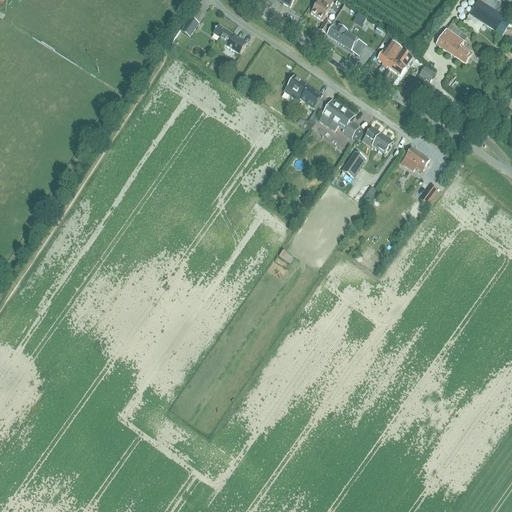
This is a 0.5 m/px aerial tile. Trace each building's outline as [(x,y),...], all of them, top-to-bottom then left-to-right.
[(274,0),(290,9),(294,0),(274,0)] [(320,0),(319,2),(311,15),(323,23),(328,15),(327,15),(331,10),(330,9),(333,5),(325,0),(320,0)] [(474,1),(465,15),(496,34),(505,20),(474,1)] [(199,26),(191,20),(181,33),(190,39),(199,26)] [(326,22),(319,31),(325,35),(331,26),(326,22)] [(221,40),(219,43),(240,56),(247,45),(219,27),(213,35),(221,40)] [(333,28),(327,37),(339,45),(359,58),(366,47),(347,34),(348,33),(339,27),(337,30),(333,28)] [(436,47),(454,58),(465,66),(473,55),(462,47),(464,43),(447,32),(436,47)] [(389,69),(402,51),(404,47),(399,42),(396,46),(391,43),(384,53),(378,61),(383,65),(382,67),(386,70),(388,69),(389,69)] [(402,51),(389,69),(400,77),(413,60),(401,52),(402,51)] [(230,62),(225,69),(229,72),(234,65),(230,62)] [(430,84),(435,76),(430,73),(425,80),(430,84)] [(295,78),(288,88),(288,89),(285,93),(300,104),(301,102),(319,115),(320,112),(327,101),(322,99),(323,98),(295,78)] [(323,117),(319,123),(335,133),(339,128),(345,132),(343,134),(352,140),(356,143),(363,133),(359,130),(359,129),(351,124),(354,119),(332,104),(323,117)] [(306,122),(302,128),(309,133),(313,127),(306,122)] [(371,129),(362,143),(371,149),(369,153),(381,162),(385,156),(393,144),(371,129)] [(406,158),(401,165),(414,173),(417,169),(422,172),(429,162),(411,150),(406,158)] [(366,162),(355,154),(342,173),(353,180),(366,162)] [(361,170),(358,178),(366,181),(369,172),(361,170)] [(421,202),(427,206),(438,192),(432,187),(421,202)] [(418,202),(407,216),(415,222),(425,207),(418,202)] [(283,247),(279,253),(287,258),(291,253),(283,247)]
